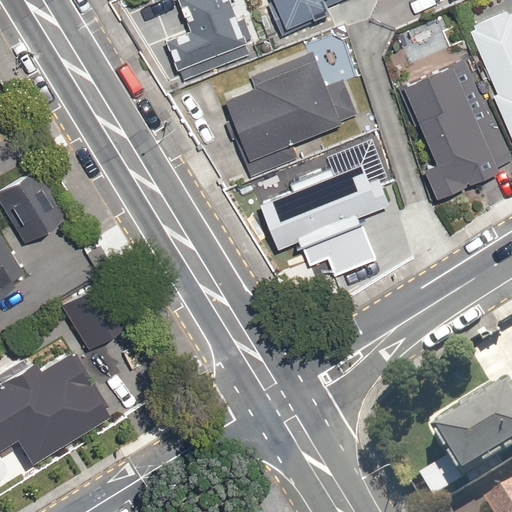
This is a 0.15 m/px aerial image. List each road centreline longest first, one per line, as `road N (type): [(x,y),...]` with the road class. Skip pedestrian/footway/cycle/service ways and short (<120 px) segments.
road 1 (secondary): [(278,395),(33,0)]
road 2 (residential): [(511,253),(278,395)]
road 3 (residential): [(86,511),(278,395)]
road 4 (secondary): [(348,511),(278,395)]
